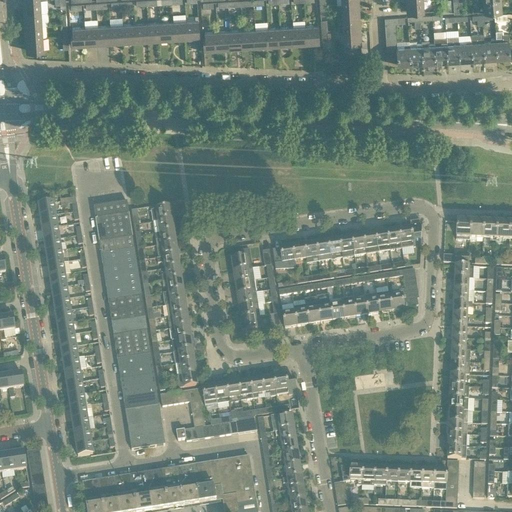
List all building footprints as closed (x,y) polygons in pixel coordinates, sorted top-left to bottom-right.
[(23,0),(24,10),(33,9),(34,13),(41,12),(40,0),(23,0)] [(54,0),(55,4),(60,4),(60,9),(66,8),(65,0),(54,0)] [(405,0),(406,11),(416,10),(416,12),(423,12),(422,0),(405,0)] [(476,0),(478,12),(484,12),(502,11),(503,11),(503,10),(502,10),(501,0),(476,0)] [(342,6),(342,19),(349,18),(349,21),(359,20),(359,7),(348,8),(348,6),(342,6)] [(24,10),(25,23),(34,22),(34,25),(42,25),(41,12),(34,13),(33,9),(24,10)] [(171,14),(171,22),(184,21),(183,13),(171,14)] [(108,25),(121,25),(120,17),(108,18),(108,25)] [(342,19),(343,31),(350,31),(350,33),(360,33),(359,20),(349,21),(349,18),(342,19)] [(83,27),(95,26),(95,19),(82,20),(83,27)] [(195,20),(184,21),(184,27),(182,28),(183,38),(198,37),(197,28),(199,27),(198,20),(195,20)] [(184,21),(171,22),(172,28),(170,28),(170,39),(183,38),(182,28),(184,27),(184,21)] [(255,37),(253,37),(253,46),(266,46),(265,36),(268,36),(267,28),(267,21),(255,22),(255,29),(255,37)] [(25,23),(25,35),(35,35),(35,38),(42,37),(42,25),(34,25),(34,22),(25,23)] [(159,22),(146,23),(146,30),(144,30),(145,40),(158,39),(157,29),(159,29),(159,22)] [(171,22),(159,22),(159,29),(157,29),(158,39),(170,39),(170,28),(172,28),(171,22)] [(146,23),(133,24),(134,31),(132,31),(132,41),(145,40),(144,30),(146,30),(146,23)] [(133,24),(121,25),(121,31),(119,31),(120,42),(132,41),(132,31),(134,31),(133,24)] [(108,25),(95,26),(96,33),(94,33),(95,43),(107,42),(107,32),(109,32),(108,25)] [(121,25),(108,25),(109,32),(107,32),(107,42),(120,42),(119,31),(121,31),(121,25)] [(318,25),(305,26),(306,34),(303,34),(303,43),(317,42),(317,33),(318,33),(318,25)] [(95,26),(83,27),(83,34),(81,34),(82,44),(95,43),(94,33),(96,33),(95,26)] [(305,26),(293,27),(293,35),(290,35),(291,44),(303,43),(303,34),(306,34),(305,26)] [(83,34),(83,27),(72,28),(72,34),(70,34),(71,45),(82,44),(81,34),(83,34)] [(293,27),(280,28),(280,35),(278,36),(278,45),(291,44),(290,35),(293,35),(293,27)] [(280,28),(267,28),(268,36),(265,36),(266,46),(278,45),(278,36),(280,35),(280,28)] [(255,29),(242,30),(243,38),(240,38),(241,47),(253,46),(253,37),(255,37),(255,29)] [(242,30),(230,31),(230,39),(227,39),(228,48),(241,47),(240,38),(243,38),(242,30)] [(230,31),(217,32),(218,40),(215,40),(215,49),(228,48),(227,39),(230,39),(230,31)] [(350,31),(343,31),(344,42),(350,42),(350,44),(361,43),(360,33),(350,33),(350,31)] [(218,40),(217,32),(204,32),(205,39),(203,39),(203,50),(215,49),(215,40),(218,40)] [(483,39),(483,34),(471,34),(471,40),(472,60),(485,59),(483,39)] [(503,38),(496,38),(497,58),(510,57),(508,34),(503,34),(503,38)] [(35,35),(25,35),(26,49),(36,49),(36,51),(43,50),(42,37),(35,38),(35,35)] [(446,36),(446,37),(448,62),(460,61),(459,41),(458,35),(446,36)] [(446,37),(433,37),(434,43),(435,62),(448,62),(446,37)] [(484,39),(483,39),(485,59),(497,58),(496,38),(490,39),(490,41),(484,42),(484,39)] [(421,40),(421,43),(423,63),(435,62),(434,43),(428,43),(428,40),(421,40)] [(459,41),(460,61),(472,60),(471,40),(465,40),(466,43),(459,44),(459,41)] [(409,41),(409,44),(410,64),(423,63),(421,43),(416,44),(416,41),(409,41)] [(397,54),(397,60),(398,65),(410,64),(409,44),(404,45),(404,47),(397,48),(396,48),(397,48),(397,54)] [(334,49),(322,50),(322,58),(335,57),(334,49)] [(38,206),(40,219),(55,216),(53,204),(38,206)] [(151,213),(153,224),(172,221),(170,209),(156,211),(151,212),(151,213)] [(40,219),(42,230),(57,228),(55,216),(40,219)] [(153,224),(155,236),(174,233),(172,221),(153,224)] [(470,224),(457,223),(456,242),(469,242),(470,224)] [(476,240),(483,240),(483,225),(470,224),(469,242),(476,242),(476,240)] [(490,243),(496,243),(496,225),(483,225),(483,240),(490,241),(490,243)] [(496,225),(496,243),(496,247),(502,247),(502,241),(509,241),(510,226),(496,225)] [(410,229),(398,231),(401,250),(404,250),(413,248),(421,247),(421,233),(421,228),(421,227),(421,228),(410,229)] [(42,230),(44,242),(59,240),(57,228),(42,230)] [(398,231),(387,233),(389,247),(390,252),(401,250),(398,231)] [(161,241),(162,247),(176,244),(174,233),(155,236),(156,242),(161,241)] [(387,233),(375,235),(377,249),(378,254),(390,252),(389,247),(387,233)] [(375,235),(363,237),(366,256),(377,254),(377,249),(375,235)] [(363,237),(351,238),(354,258),(366,256),(363,237)] [(351,238),(339,240),(342,260),(354,258),(351,238)] [(44,242),(46,254),(61,252),(59,240),(44,242)] [(339,240),(327,242),(330,261),(342,260),(339,240)] [(327,242),(315,244),(318,258),(318,263),(330,261),(327,242)] [(156,248),(158,259),(178,256),(176,244),(162,247),(156,248)] [(304,246),(306,260),(307,265),(313,264),(312,259),(318,258),(315,244),(304,246)] [(294,262),(306,260),(304,246),(292,248),(294,262)] [(280,250),(272,251),(274,261),(274,265),(281,264),(283,271),(295,270),(294,262),(292,248),(280,249),(280,250)] [(237,260),(231,261),(233,273),(252,270),(249,251),(236,253),(237,260)] [(262,252),(265,268),(272,267),(269,251),(262,252)] [(46,254),(48,266),(62,264),(61,252),(46,254)] [(443,257),(443,264),(455,265),(468,265),(468,256),(455,255),(455,257),(443,257)] [(164,264),(165,270),(180,268),(178,256),(158,259),(157,260),(157,265),(164,264)] [(62,264),(48,266),(50,278),(64,276),(70,275),(68,263),(62,264)] [(161,277),(162,283),(181,280),(180,268),(165,270),(166,276),(161,277)] [(454,268),(454,280),(468,281),(473,281),(473,269),(454,268)] [(252,270),(233,273),(235,285),(254,282),(261,281),(259,269),(252,270)] [(402,272),(385,275),(386,279),(386,281),(403,278),(402,272)] [(50,278),(51,290),(66,288),(64,276),(50,278)] [(168,288),(169,294),(183,292),(181,280),(162,283),(163,289),(168,288)] [(454,280),(454,292),(468,293),(474,293),(474,281),(473,281),(468,281),(454,280)] [(254,282),(235,285),(237,297),(256,294),(254,282)] [(51,290),(53,302),(68,300),(66,288),(51,290)] [(405,291),(388,294),(391,313),(403,311),(402,303),(407,302),(406,296),(405,291)] [(163,295),(165,307),(166,307),(185,304),(183,292),(169,294),(163,295)] [(454,292),(453,304),(467,305),(472,305),(473,305),(474,293),(468,293),(454,292)] [(256,294),(237,297),(238,309),(257,306),(256,294)] [(388,294),(376,296),(379,315),(391,313),(388,294)] [(407,302),(402,303),(403,310),(418,307),(417,301),(418,301),(417,295),(406,296),(407,302)] [(376,296),(365,297),(368,317),(379,315),(376,296)] [(365,297),(353,299),(356,319),(368,317),(365,297)] [(353,299),(341,301),(344,321),(356,319),(353,299)] [(53,302),(55,314),(70,312),(68,300),(53,302)] [(341,300),(329,302),(330,308),(332,322),(344,321),(342,306),(341,301),(341,300)] [(329,302),(317,304),(317,305),(320,324),(332,322),(330,308),(329,302)] [(166,307),(168,319),(187,316),(185,304),(166,307)] [(453,304),(453,316),(467,317),(467,310),(472,310),(472,305),(467,305),(453,304)] [(317,305),(305,307),(308,326),(320,324),(317,305)] [(238,309),(240,321),(258,318),(260,317),(258,306),(257,306),(238,309)] [(296,328),(293,308),(293,309),(293,307),(281,308),(284,330),(296,328)] [(305,307),(293,308),(296,328),(308,326),(305,307)] [(55,314),(57,326),(72,324),(70,312),(55,314)] [(272,316),(274,328),(281,327),(279,314),(272,316)] [(168,319),(170,330),(189,327),(187,316),(168,319)] [(453,316),(452,328),(466,329),(467,317),(453,316)] [(12,318),(0,319),(0,328),(1,333),(0,332),(0,335),(1,342),(5,342),(5,339),(4,332),(14,331),(12,318)] [(258,318),(240,321),(242,333),(249,332),(250,340),(262,338),(258,318)] [(57,326),(59,338),(74,336),(72,324),(57,326)] [(176,336),(176,341),(191,339),(189,327),(170,330),(170,336),(176,336)] [(452,328),(452,340),(466,341),(466,329),(452,328)] [(4,332),(5,339),(15,337),(15,336),(14,331),(4,332)] [(59,338),(61,350),(76,348),(74,336),(59,338)] [(191,339),(176,341),(178,353),(193,351),(191,339)] [(452,340),(451,352),(470,353),(470,348),(465,348),(466,341),(452,340)] [(61,350),(63,362),(77,360),(76,348),(61,350)] [(175,366),(180,365),(194,363),(193,351),(178,353),(174,354),(175,366)] [(18,352),(3,355),(4,361),(19,359),(18,352)] [(451,352),(451,364),(465,365),(469,365),(470,353),(451,352)] [(63,362),(65,374),(79,372),(77,360),(63,362)] [(180,365),(182,377),(196,375),(194,363),(180,365)] [(450,376),(464,377),(469,377),(469,372),(464,371),(465,365),(451,364),(450,376)] [(65,374),(66,386),(81,383),(79,372),(65,374)] [(278,378),(273,378),(276,393),(288,391),(289,397),(296,396),(294,381),(293,381),(286,382),(285,376),(285,374),(277,376),(278,378)] [(21,375),(7,377),(10,390),(8,390),(10,399),(14,399),(13,389),(23,388),(21,375)] [(182,377),(177,378),(179,390),(198,387),(196,375),(182,377)] [(450,376),(450,388),(464,389),(464,377),(450,376)] [(7,377),(0,377),(0,400),(2,401),(0,391),(8,390),(10,390),(7,377)] [(273,378),(261,380),(264,395),(270,394),(270,398),(276,397),(275,393),(276,393),(273,378)] [(261,380),(250,382),(253,400),(258,399),(258,396),(264,395),(261,380)] [(250,382),(238,384),(240,398),(246,397),(247,401),(253,400),(250,382)] [(66,386),(68,398),(83,395),(81,383),(66,386)] [(238,384),(226,386),(229,404),(241,402),(240,398),(238,384)] [(226,386),(214,388),(217,405),(229,404),(226,386)] [(207,389),(202,390),(204,399),(205,407),(217,405),(214,388),(207,389)] [(450,388),(449,400),(468,401),(468,389),(464,389),(450,388)] [(190,404),(190,405),(201,403),(199,390),(188,392),(190,404)] [(68,398),(70,410),(85,407),(83,395),(68,398)] [(449,400),(449,412),(472,413),(473,413),(474,401),(468,401),(449,400)] [(70,410),(72,422),(87,419),(85,407),(70,410)] [(242,411),(230,413),(231,418),(231,421),(243,419),(243,414),(242,411)] [(449,412),(448,424),(467,425),(472,425),(472,413),(449,412)] [(289,414),(270,417),(273,434),(275,433),(294,430),(292,418),(290,419),(289,414)] [(87,419),(72,422),(74,434),(89,431),(94,430),(92,418),(87,419)] [(106,420),(103,421),(103,426),(106,425),(107,428),(112,428),(110,420),(106,420)] [(255,420),(249,421),(251,433),(257,432),(255,420)] [(249,421),(242,422),(244,434),(251,433),(249,421)] [(197,430),(203,429),(205,428),(204,422),(193,424),(194,430),(197,430)] [(242,422),(236,423),(238,435),(244,434),(242,422)] [(232,424),(230,424),(232,436),(238,435),(236,423),(232,424)] [(230,424),(223,425),(225,437),(232,436),(230,424)] [(448,424),(448,436),(466,437),(467,425),(448,424)] [(220,426),(217,426),(219,438),(225,437),(223,425),(220,426)] [(219,438),(217,426),(211,427),(213,439),(219,438)] [(211,427),(205,428),(203,429),(205,440),(213,439),(211,427)] [(203,429),(197,430),(199,441),(205,440),(203,429)] [(197,430),(194,430),(190,431),(192,442),(199,441),(197,430)] [(280,438),(281,445),(296,442),(294,430),(275,433),(275,438),(280,438)] [(74,434),(76,446),(91,443),(89,431),(74,434)] [(184,432),(186,441),(186,443),(192,442),(190,431),(184,432)] [(177,442),(186,441),(184,432),(176,433),(177,442)] [(448,436),(448,448),(466,449),(466,437),(448,436)] [(277,451),(278,457),(297,454),(296,442),(281,445),(282,450),(277,451)] [(91,443),(76,446),(78,458),(93,455),(91,443)] [(466,449),(448,448),(447,460),(465,461),(466,449)] [(511,450),(504,450),(503,462),(508,462),(511,462),(511,450)] [(23,453),(11,455),(14,472),(26,470),(23,453)] [(284,462),(285,468),(299,466),(297,454),(278,457),(279,462),(284,462)] [(11,455),(0,456),(0,461),(2,474),(14,472),(11,455)] [(27,459),(28,465),(41,463),(40,457),(27,459)] [(222,499),(254,494),(248,458),(193,466),(198,502),(222,499)] [(182,505),(198,502),(193,466),(177,469),(182,505)] [(299,466),(285,468),(286,479),(287,480),(301,478),(299,466)] [(343,484),(334,485),(335,491),(346,489),(345,483),(349,483),(349,482),(356,483),(356,487),(362,487),(362,483),(362,469),(350,469),(340,468),(341,473),(343,484)] [(162,471),(161,471),(167,507),(171,507),(171,510),(183,509),(182,505),(177,469),(162,471)] [(362,487),(362,488),(374,488),(374,487),(374,469),(362,469),(362,483),(362,487)] [(386,488),(386,484),(386,470),(374,469),(374,487),(386,488)] [(271,470),(266,471),(267,480),(272,479),(273,482),(276,482),(275,477),(272,478),(271,470)] [(386,484),(398,484),(398,470),(386,470),(386,484)] [(398,484),(410,485),(410,471),(398,470),(398,484)] [(163,508),(167,508),(161,471),(130,476),(135,511),(162,511),(163,511),(163,508)] [(410,485),(410,489),(422,490),(422,471),(410,471),(410,485)] [(422,471),(422,490),(434,490),(434,472),(422,471)] [(446,481),(446,475),(447,472),(434,472),(434,490),(434,491),(446,492),(446,487),(446,481)] [(30,477),(31,483),(44,481),(43,475),(30,477)] [(135,511),(130,476),(114,479),(119,511),(135,511)] [(288,485),(289,492),(303,490),(301,478),(282,481),(283,486),(288,485)] [(119,511),(114,479),(98,481),(103,511),(119,511)] [(31,483),(32,489),(45,487),(44,481),(31,483)] [(103,511),(98,481),(82,484),(86,511),(103,511)] [(488,485),(487,500),(496,500),(496,486),(493,486),(488,485)] [(12,488),(5,493),(8,497),(15,493),(12,488)] [(289,492),(290,504),(305,502),(303,490),(289,492)] [(256,511),(254,494),(222,499),(223,511),(256,511)] [(19,499),(16,495),(9,499),(12,503),(19,499)] [(12,503),(9,499),(2,503),(4,508),(12,503)] [(34,501),(35,507),(48,505),(47,499),(34,501)] [(290,504),(291,511),(306,511),(305,502),(290,504)]
